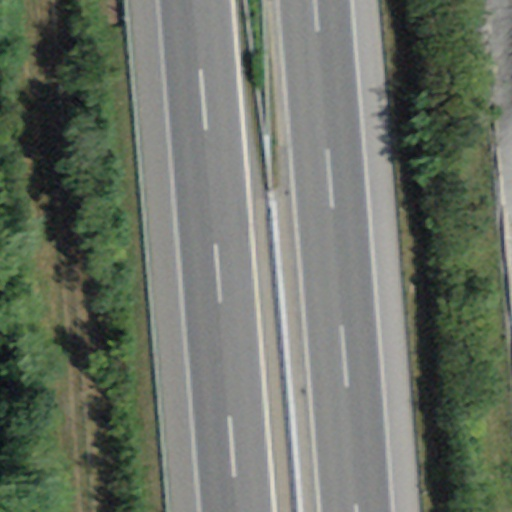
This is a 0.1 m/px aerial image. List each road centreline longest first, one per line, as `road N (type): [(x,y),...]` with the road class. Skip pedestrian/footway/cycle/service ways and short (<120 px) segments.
road 1 (track): [(15,0),(68,511)]
road 2 (motorway): [(350,511),(306,0)]
road 3 (motorway): [(190,0),(232,511)]
